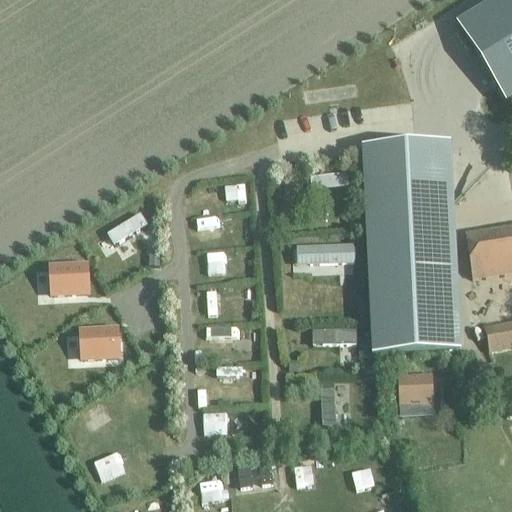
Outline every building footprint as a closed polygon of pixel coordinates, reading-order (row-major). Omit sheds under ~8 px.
[(511,0),(506,0),(458,30),(505,106),(511,101),(511,0)] [(360,155),(370,365),(459,360),(449,150),(360,155)] [(511,230),(464,238),(471,284),(511,277),(511,230)] [(86,278),(50,268),(41,295),(77,306),(86,278)] [(511,326),(483,332),(488,357),(511,352),(511,326)] [(118,347),(83,336),(75,362),(110,373),(118,347)]
